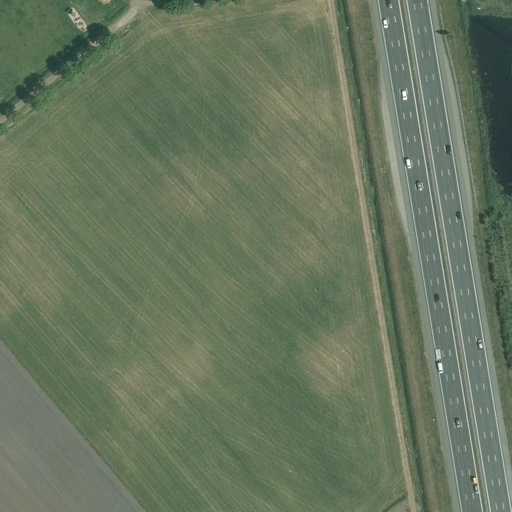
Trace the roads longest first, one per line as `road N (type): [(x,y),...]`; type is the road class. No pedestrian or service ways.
road 1 (motorway): [(387,0),(471,511)]
road 2 (track): [(412,511),(329,0)]
road 3 (motorway): [(501,511),(418,0)]
road 4 (track): [(0,123),(116,27)]
